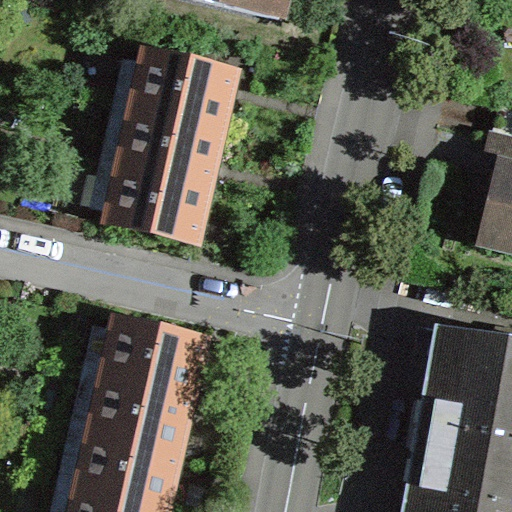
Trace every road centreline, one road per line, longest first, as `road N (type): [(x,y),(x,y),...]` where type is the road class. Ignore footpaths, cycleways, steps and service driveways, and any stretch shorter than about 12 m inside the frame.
road 1 (residential): [(319,332),(396,0)]
road 2 (residential): [(0,253),(319,332)]
road 3 (residential): [(286,511),(319,332)]
